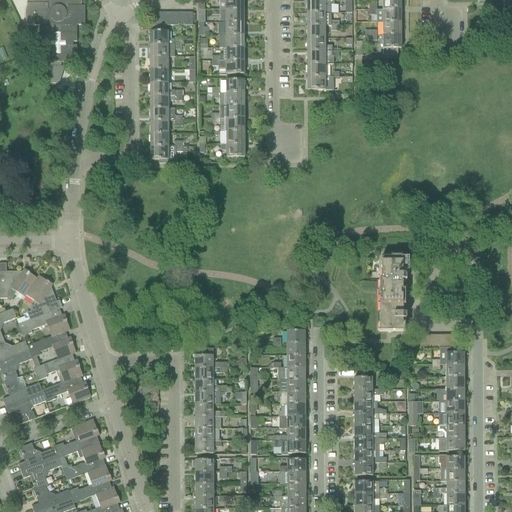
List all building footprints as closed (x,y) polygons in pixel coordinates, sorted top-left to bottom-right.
[(30,0),(31,4),(27,4),(27,7),(26,9),(26,11),(25,13),(25,14),(25,16),(25,17),(25,19),(26,21),(27,23),(27,26),(39,26),(39,43),(43,43),(43,46),(39,46),(39,63),(40,63),(42,67),(40,67),(49,85),(59,85),(64,67),(61,67),(61,63),(77,63),(76,46),(72,46),(72,43),(76,43),(76,26),(85,26),(84,7),(80,7),(80,0),(30,0)] [(217,0),(219,1),(219,11),(225,11),(243,11),(243,0),(217,0)] [(400,11),(400,0),(382,0),(382,11),(400,11)] [(331,1),(324,1),(306,1),(306,14),(324,14),(330,14),(330,5),(334,5),(334,1),(331,1)] [(243,23),(243,11),(225,11),(225,24),(243,23)] [(377,11),(369,11),(369,16),(377,16),(377,23),(382,23),(400,23),(400,11),(382,11),(377,11)] [(324,14),(306,14),(306,27),(324,27),(331,27),(338,27),(338,22),(331,22),(331,14),(330,14),(324,14)] [(243,36),(243,23),(225,24),(225,36),(243,36)] [(400,36),(400,23),(382,23),(383,36),(400,36)] [(324,27),(306,27),(307,40),(324,40),(324,27)] [(181,40),(168,40),(168,32),(149,32),(150,45),(167,45),(174,45),(181,45),(181,40)] [(243,36),(225,36),(225,49),(243,49),(243,36)] [(400,36),(383,36),(383,56),(397,56),(397,49),(400,49),(400,36)] [(324,40),(307,40),(307,52),(324,52),(331,52),(332,52),(331,47),(324,47),(324,40)] [(167,45),(150,45),(150,58),(168,58),(167,45)] [(219,55),(219,57),(211,57),(212,62),(219,62),(225,62),(243,62),(243,49),(225,49),(225,55),(219,55)] [(338,52),(332,52),(331,52),(324,52),(307,52),(307,65),(324,65),(333,65),(333,57),(338,57),(338,52)] [(168,58),(150,58),(150,71),(168,71),(168,58)] [(219,62),(212,62),(212,67),(218,67),(218,76),(226,76),(226,75),(244,75),(243,62),(225,62),(219,62)] [(324,65),(307,65),(307,78),(324,78),(324,65)] [(168,71),(150,71),(150,84),(168,84),(168,71)] [(333,78),(331,78),(324,78),(307,78),(307,91),(333,91),(333,78)] [(244,94),(244,81),(226,81),(226,94),(244,94)] [(168,91),(168,84),(150,84),(150,97),(168,97),(168,96),(174,96),(174,97),(182,97),(182,91),(168,91)] [(226,94),(220,94),(212,94),(212,99),(219,99),(219,107),(244,107),(244,94),(226,94)] [(168,97),(150,97),(150,109),(168,109),(168,102),(182,102),(182,97),(174,97),(174,96),(168,96),(168,97)] [(219,107),(219,114),(212,114),(212,120),(220,120),(226,120),(244,120),(244,107),(219,107)] [(168,109),(150,109),(150,122),(168,122),(168,121),(174,121),(174,122),(182,122),(182,117),(174,117),(174,109),(168,109)] [(220,120),(212,120),(208,120),(208,125),(220,125),(220,133),(244,132),(244,120),(226,120),(220,120)] [(168,135),(168,122),(150,122),(150,135),(168,135)] [(244,132),(220,133),(220,146),(244,145),(244,132)] [(168,148),(168,135),(150,135),(150,148),(168,148)] [(244,158),(244,145),(220,146),(220,151),(226,151),(226,158),(244,158)] [(168,148),(150,148),(150,161),(168,161),(168,148)] [(378,281),(378,282),(379,282),(379,298),(402,298),(404,298),(404,291),(405,291),(405,290),(402,290),(402,282),(406,282),(406,277),(404,276),(404,272),(408,272),(408,258),(401,258),(401,257),(390,257),(390,258),(381,258),(381,272),(384,272),(384,281),(378,281)] [(6,273),(0,273),(0,299),(12,299),(14,296),(22,301),(24,298),(25,298),(26,296),(37,279),(29,274),(30,274),(28,272),(26,275),(22,272),(6,272),(6,273)] [(38,277),(37,279),(26,296),(33,301),(29,307),(31,311),(26,313),(29,321),(57,310),(54,304),(56,303),(51,287),(47,285),(48,282),(47,281),(46,282),(38,277)] [(378,331),(378,332),(386,332),(405,332),(405,331),(404,331),(404,325),(405,325),(405,324),(404,324),(404,320),(405,320),(406,319),(406,314),(402,314),(402,306),(405,306),(405,305),(404,305),(404,298),(402,298),(379,298),(379,331),(378,331)] [(29,321),(18,325),(18,326),(19,330),(23,338),(32,334),(31,331),(46,325),(51,338),(65,332),(65,333),(70,331),(66,322),(67,322),(66,320),(63,321),(59,309),(57,310),(29,321)] [(4,313),(0,314),(0,338),(2,338),(0,333),(0,330),(3,324),(16,319),(13,310),(4,313)] [(51,338),(27,347),(26,347),(28,351),(31,359),(32,360),(35,369),(40,367),(36,357),(40,355),(40,353),(52,348),(57,360),(72,355),(76,354),(72,345),(73,344),(72,343),(69,344),(65,333),(65,332),(51,338)] [(304,344),(304,332),(286,332),(286,344),(304,344)] [(2,338),(0,338),(0,362),(28,351),(26,347),(27,347),(25,342),(12,347),(4,344),(2,338)] [(304,356),(304,344),(286,344),(286,356),(304,356)] [(439,361),(432,361),(432,366),(439,366),(445,366),(463,366),(463,354),(450,354),(450,348),(444,348),(437,348),(439,353),(439,361)] [(198,349),(198,356),(194,356),(194,369),(224,369),(226,369),(226,363),(212,363),(212,349),(198,349)] [(31,359),(28,351),(0,362),(0,370),(5,383),(6,384),(16,380),(18,379),(15,373),(19,365),(32,360),(31,359)] [(40,367),(35,369),(33,370),(37,382),(47,378),(46,376),(59,371),(61,376),(58,378),(60,384),(63,383),(80,377),(82,376),(79,367),(79,365),(76,366),(72,355),(57,360),(40,367)] [(304,369),(304,356),(286,356),(286,369),(304,369)] [(245,368),(245,359),(241,359),(236,364),(236,368),(245,368)] [(463,378),(463,366),(445,366),(445,378),(463,378)] [(226,369),(224,369),(194,369),(194,381),(212,381),(212,374),(226,374),(226,369)] [(286,369),(280,369),(277,369),(277,381),(286,381),(304,381),(304,369),(286,369)] [(60,384),(42,391),(41,391),(42,393),(45,402),(46,404),(55,400),(54,397),(67,392),(70,399),(65,401),(67,407),(91,398),(87,389),(88,389),(87,387),(84,388),(80,377),(63,383),(60,384)] [(371,391),(371,378),(353,378),(353,391),(371,391)] [(463,390),(463,378),(445,378),(445,390),(463,390)] [(6,384),(5,383),(4,384),(9,398),(2,400),(5,407),(42,393),(41,391),(42,391),(39,384),(26,389),(18,386),(16,380),(6,384)] [(212,381),(194,381),(194,393),(223,393),(226,393),(226,389),(226,388),(219,388),(219,387),(217,387),(216,386),(216,381),(212,381)] [(304,381),(286,381),(286,393),(304,393),(304,381)] [(378,390),(371,391),(353,391),(354,403),(372,403),(372,396),(378,396),(385,396),(385,391),(378,391),(378,390)] [(463,390),(445,390),(445,403),(463,402),(463,390)] [(45,402),(42,393),(5,407),(8,415),(14,412),(20,426),(32,421),(29,414),(33,406),(45,402)] [(223,393),(194,393),(194,406),(212,405),(220,405),(220,398),(223,396),(223,393)] [(304,393),(286,393),(280,393),(280,405),(305,405),(304,393)] [(445,403),(438,402),(438,415),(446,415),(464,415),(463,402),(445,403)] [(377,403),(372,403),(354,403),(354,415),(385,415),(385,411),(377,409),(377,403)] [(405,403),(395,403),(395,408),(400,413),(405,413),(405,412),(405,403)] [(414,403),(409,403),(408,403),(408,415),(417,415),(417,403),(415,403),(414,403)] [(212,405),(194,406),(194,418),(212,418),(212,405)] [(305,405),(280,405),(280,413),(277,413),(277,417),(305,417),(305,405)] [(385,415),(354,415),(354,427),(372,427),(372,420),(378,420),(385,420),(385,415)] [(417,415),(408,415),(408,427),(417,427),(417,415)] [(464,415),(446,415),(438,415),(438,427),(464,427),(464,415)] [(305,417),(277,417),(277,418),(278,418),(279,430),(286,430),(305,430),(305,417)] [(212,418),(194,418),(195,430),(220,430),(220,418),(226,418),(219,418),(212,418)] [(73,436),(77,435),(79,441),(64,446),(63,444),(53,448),(54,449),(58,458),(58,460),(59,460),(77,453),(99,444),(95,432),(97,431),(97,430),(96,430),(93,421),(74,428),(71,429),(73,436)] [(372,434),(372,427),(354,427),(354,440),(385,439),(385,434),(372,434)] [(464,427),(438,427),(437,427),(437,432),(441,432),(444,435),(444,439),(464,439),(464,427)] [(220,430),(195,430),(195,431),(193,431),(193,437),(195,437),(195,442),(220,442),(218,442),(218,430),(220,430)] [(237,430),(237,441),(246,440),(246,430),(240,430),(237,430)] [(280,436),(280,437),(280,442),(305,442),(305,430),(286,430),(286,437),(284,436),(280,436)] [(385,439),(354,440),(354,452),(378,452),(378,445),(385,443),(385,439)] [(464,439),(444,439),(438,439),(438,452),(464,452),(464,439)] [(220,448),(220,442),(195,442),(195,455),(212,455),(212,448),(220,448)] [(279,442),(279,446),(281,448),(281,456),(287,456),(287,454),(305,454),(305,442),(280,442),(279,442)] [(31,444),(19,449),(24,462),(18,465),(20,472),(58,458),(54,449),(41,454),(34,451),(31,444)] [(79,459),(83,457),(85,463),(72,468),(71,465),(62,469),(66,482),(67,481),(71,480),(87,474),(93,472),(93,471),(105,466),(101,455),(103,454),(103,452),(102,453),(99,444),(77,453),(79,459)] [(378,452),(354,452),(352,452),(352,459),(354,459),(354,464),(372,464),(378,464),(386,464),(386,459),(379,459),(378,452)] [(440,470),(464,470),(464,458),(446,458),(446,456),(438,456),(438,465),(440,465),(440,470)] [(58,458),(20,472),(23,479),(30,477),(35,490),(33,491),(47,486),(45,480),(49,472),(61,467),(59,460),(58,460),(58,458)] [(287,460),(287,467),(279,467),(279,473),(305,473),(305,460),(287,460)] [(195,461),(192,461),(192,468),(195,468),(195,473),(213,473),(213,461),(195,461)] [(372,464),(354,464),(354,476),(372,476),(372,464)] [(78,489),(69,492),(68,492),(71,500),(73,504),(95,496),(95,495),(111,489),(107,478),(110,477),(109,475),(105,466),(93,471),(93,472),(87,474),(91,486),(79,491),(78,489)] [(464,470),(440,470),(440,482),(447,482),(464,482),(464,470)] [(213,485),(213,473),(195,473),(195,485),(213,485)] [(305,473),(279,473),(279,475),(277,476),(277,482),(279,484),(279,485),(305,485),(305,473)] [(378,482),(372,482),(354,482),(354,495),(386,495),(386,490),(378,490),(378,482)] [(447,482),(447,494),(464,494),(464,482),(447,482)] [(213,497),(213,485),(195,485),(195,498),(213,497)] [(305,485),(279,485),(287,485),(287,497),(305,497),(305,485)] [(47,486),(33,491),(38,504),(31,507),(33,511),(39,511),(71,500),(68,492),(69,492),(68,491),(54,496),(48,493),(45,487),(47,486)] [(95,495),(95,496),(100,508),(88,511),(86,511),(82,511),(116,511),(120,511),(115,500),(118,499),(117,497),(113,488),(111,489),(95,495)] [(447,494),(447,507),(464,507),(464,494),(447,494)] [(386,495),(354,495),(354,500),(352,500),(352,507),(354,507),(372,507),(372,500),(378,500),(386,500),(386,495)] [(213,497),(195,498),(195,510),(213,510),(213,497)] [(287,497),(281,497),(273,497),(273,502),(279,502),(279,509),(305,509),(305,497),(287,497)] [(73,504),(71,500),(39,511),(67,511),(75,509),(73,504)] [(250,510),(259,509),(259,504),(256,501),(250,501),(250,510)]
